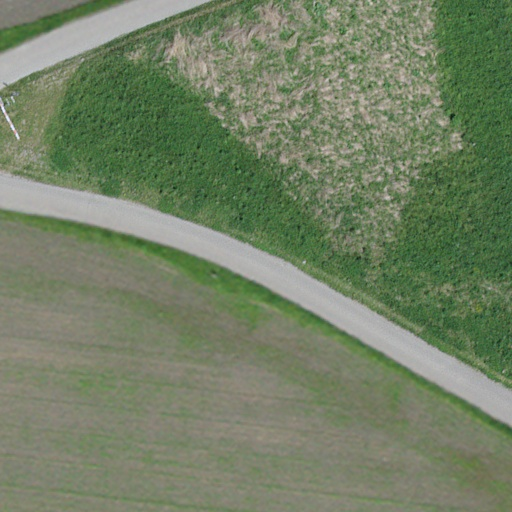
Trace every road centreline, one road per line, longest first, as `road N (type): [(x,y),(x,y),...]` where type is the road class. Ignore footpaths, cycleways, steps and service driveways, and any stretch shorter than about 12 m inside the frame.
road 1 (track): [(511,413),(286,287),(0,195)]
road 2 (track): [(228,0),(0,91)]
